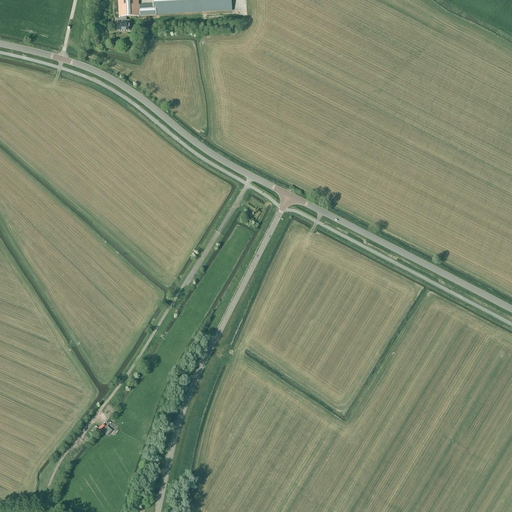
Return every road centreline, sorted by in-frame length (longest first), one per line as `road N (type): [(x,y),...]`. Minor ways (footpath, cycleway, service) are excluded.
road 1 (tertiary): [(157,511),(193,383),(288,195)]
road 2 (tertiary): [(288,195),(208,152),(120,84),(61,59)]
road 3 (tertiary): [(511,309),(288,195)]
